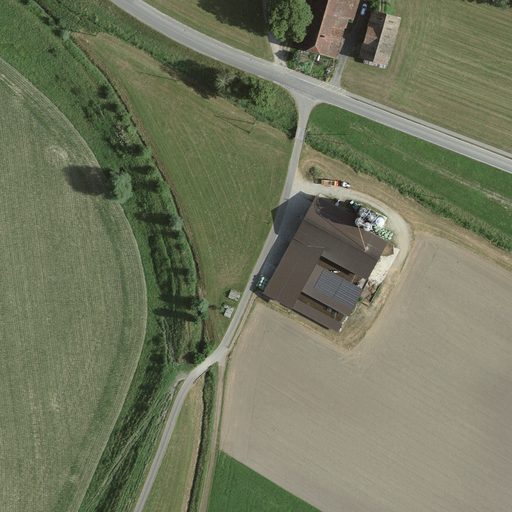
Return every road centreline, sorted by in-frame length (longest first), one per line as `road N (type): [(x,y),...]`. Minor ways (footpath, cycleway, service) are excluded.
road 1 (unclassified): [(137,511),(184,389),(223,348),(276,227),(309,90)]
road 2 (tertiary): [(511,168),(309,90)]
road 3 (tertiary): [(309,90),(122,0)]
road 4 (track): [(200,511),(219,352)]
